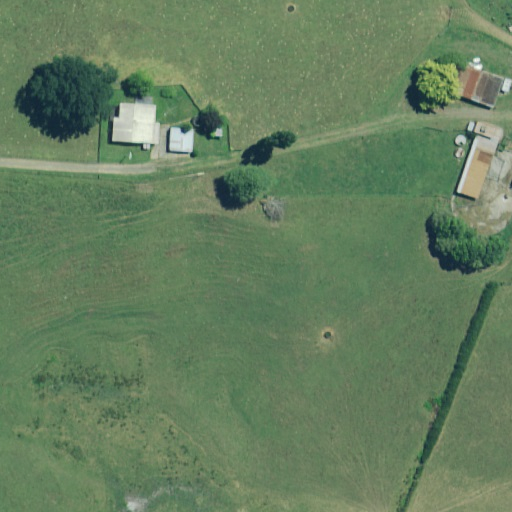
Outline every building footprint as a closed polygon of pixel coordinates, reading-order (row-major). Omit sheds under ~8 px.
[(492,108),(499,90),(502,80),(473,70),(459,65),(449,93),(463,98),(492,108)] [(142,143),(142,150),(148,150),(149,143),(157,143),(158,125),(152,125),(153,106),(118,105),(117,119),(112,119),(111,142),(142,143)] [(220,120),(211,119),(209,136),(219,137),(220,120)] [(470,120),(466,131),(473,133),(476,134),(457,192),(478,199),(498,141),(501,131),(476,122),(470,120)] [(190,152),(191,129),(169,129),(168,151),(190,152)]
